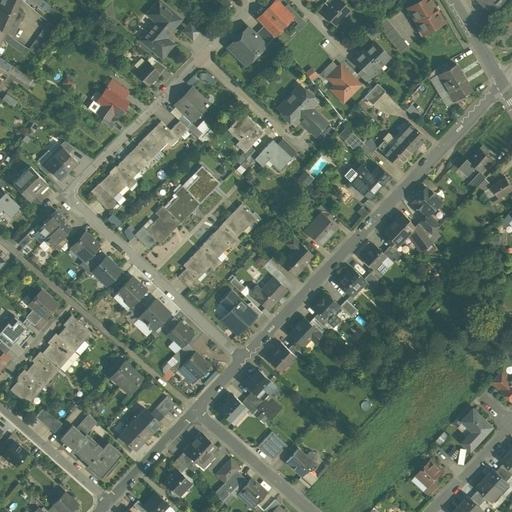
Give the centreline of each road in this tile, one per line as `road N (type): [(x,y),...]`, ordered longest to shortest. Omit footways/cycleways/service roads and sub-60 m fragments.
road 1 (residential): [(239,359),(67,194),(200,57)]
road 2 (residential): [(501,84),(239,359)]
road 3 (residential): [(192,407),(309,511)]
road 4 (residential): [(105,500),(0,410)]
road 5 (residential): [(200,57),(299,149)]
road 6 (residential): [(192,407),(105,500)]
